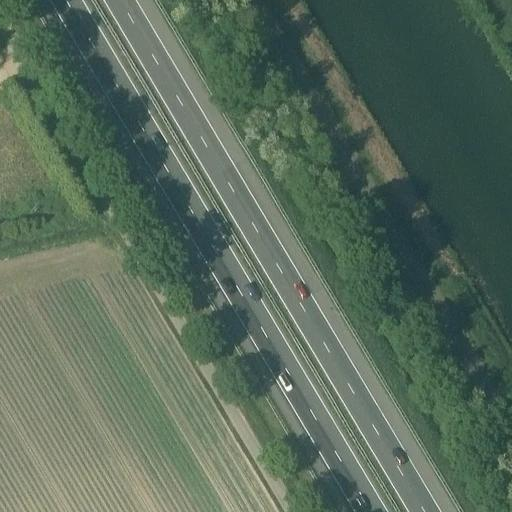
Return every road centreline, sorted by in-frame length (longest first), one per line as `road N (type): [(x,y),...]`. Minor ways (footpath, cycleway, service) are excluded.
road 1 (motorway): [(65,0),(371,511)]
road 2 (motorway): [(424,511),(119,0)]
road 3 (unclassified): [(289,511),(0,31)]
road 4 (unclassified): [(511,417),(256,0)]
